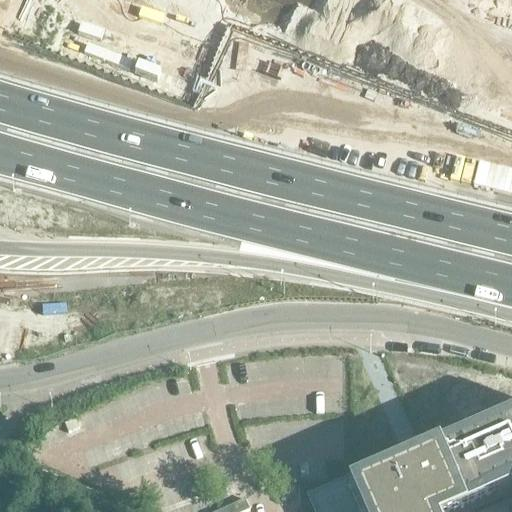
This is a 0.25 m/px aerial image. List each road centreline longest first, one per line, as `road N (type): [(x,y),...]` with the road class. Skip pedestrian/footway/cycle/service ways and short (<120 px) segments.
road 1 (motorway): [(0,156),(511,286)]
road 2 (motorway): [(511,228),(0,105)]
road 3 (secondary): [(511,345),(397,319),(284,314),(0,380)]
road 4 (motorway): [(0,246),(197,252),(511,316)]
road 5 (motorway): [(44,0),(511,180)]
road 6 (motorway): [(511,67),(330,0)]
